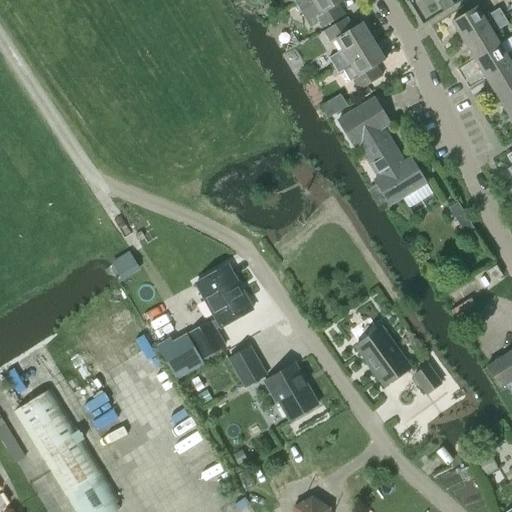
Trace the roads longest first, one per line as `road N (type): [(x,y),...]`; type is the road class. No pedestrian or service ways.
road 1 (residential): [(453,511),(383,447),(250,253),(91,182)]
road 2 (residential): [(511,259),(384,0)]
road 3 (track): [(133,244),(0,42)]
